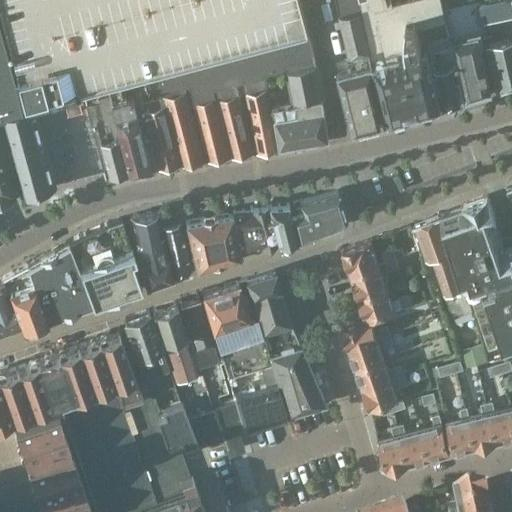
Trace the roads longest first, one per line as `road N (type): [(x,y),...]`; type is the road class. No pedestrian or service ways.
road 1 (residential): [(345,156),(93,204),(0,259)]
road 2 (residential): [(0,350),(289,249)]
road 3 (residential): [(375,489),(289,249)]
road 4 (residential): [(289,249),(511,166)]
road 5 (residential): [(511,113),(345,156)]
road 6 (residential): [(345,156),(307,0)]
road 7 (residential): [(375,489),(492,459)]
